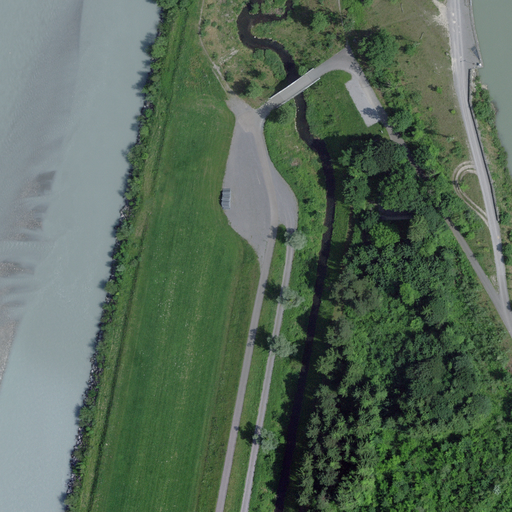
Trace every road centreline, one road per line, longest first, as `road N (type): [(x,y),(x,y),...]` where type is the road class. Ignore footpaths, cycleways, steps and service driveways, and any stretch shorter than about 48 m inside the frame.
road 1 (track): [(347,64),(318,74),(264,119),(281,204),(221,511)]
road 2 (track): [(248,511),(302,191)]
road 3 (track): [(509,313),(497,217),(464,80),(460,0)]
road 4 (track): [(511,319),(370,87),(347,64)]
road 5 (track): [(264,119),(235,96),(208,56),(204,0)]
